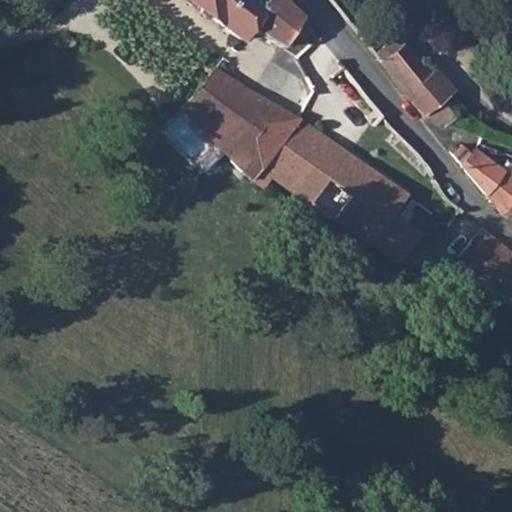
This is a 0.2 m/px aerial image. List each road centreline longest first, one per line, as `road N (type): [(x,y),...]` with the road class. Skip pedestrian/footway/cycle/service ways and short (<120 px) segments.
road 1 (track): [(218,511),(184,199)]
road 2 (residential): [(309,0),(474,210),(511,238)]
road 3 (track): [(0,422),(133,511)]
